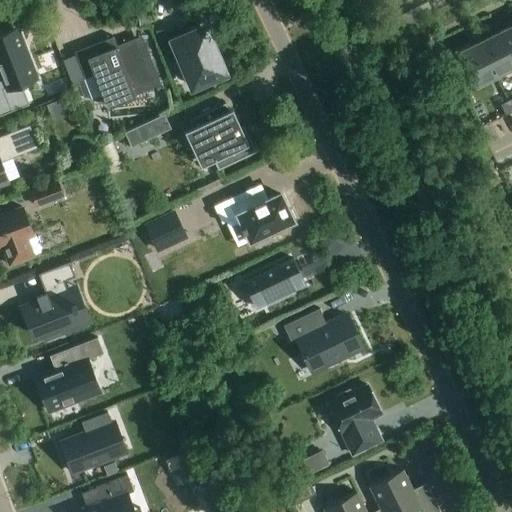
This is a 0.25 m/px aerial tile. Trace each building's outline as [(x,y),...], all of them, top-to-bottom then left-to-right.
[(417,8),(398,17),(404,28),(422,19),(417,8)] [(148,13),(138,14),(140,27),(150,26),(148,13)] [(511,26),(498,33),(511,62),(511,26)] [(188,37),(180,40),(176,29),(155,30),(169,64),(180,59),(189,82),(204,76),(207,82),(225,74),(209,37),(205,38),(201,28),(187,34),(188,37)] [(18,31),(0,37),(0,76),(4,88),(0,89),(0,114),(29,104),(24,89),(21,90),(18,83),(35,77),(18,31)] [(511,62),(498,33),(478,43),(495,77),(511,68),(511,62)] [(94,76),(107,109),(135,98),(134,93),(157,84),(141,41),(135,43),(134,39),(105,50),(101,41),(74,52),(76,55),(85,79),(94,76)] [(478,43),(458,53),(475,87),(495,77),(478,43)] [(76,55),(62,60),(72,84),(85,79),(76,55)] [(47,105),(53,118),(64,113),(58,100),(47,105)] [(511,110),(508,101),(500,105),(505,115),(511,111),(511,110)] [(218,170),(256,152),(244,126),(235,130),(231,123),(234,122),(225,103),(189,120),(197,139),(204,136),(207,143),(206,144),(218,170)] [(147,122),(125,133),(131,146),(154,135),(147,122)] [(0,136),(0,186),(9,183),(0,162),(38,148),(30,126),(0,136)] [(120,163),(112,143),(98,149),(107,169),(120,163)] [(30,190),(36,207),(64,196),(58,180),(30,190)] [(258,185),(213,206),(221,223),(226,221),(237,216),(249,241),(254,239),(256,244),(270,237),(267,233),(293,221),(281,194),(266,201),(258,185)] [(33,235),(22,207),(0,215),(0,247),(2,247),(9,266),(33,257),(26,238),(33,235)] [(175,212),(146,226),(156,248),(186,234),(175,212)] [(256,308),(305,285),(293,259),(243,282),(256,308)] [(38,301),(22,307),(32,335),(42,331),(45,338),(62,332),(59,325),(78,317),(75,309),(77,308),(74,301),(72,302),(66,288),(64,281),(75,276),(69,262),(38,274),(45,292),(36,295),(38,301)] [(185,307),(191,320),(203,314),(197,302),(194,295),(181,301),(185,307)] [(311,371),(362,346),(347,314),(326,324),(318,308),(281,324),(291,343),(297,341),(311,371)] [(45,385),(40,387),(49,411),(99,392),(87,359),(103,353),(97,338),(49,356),(55,370),(42,375),(45,385)] [(337,400),(328,404),(352,454),(381,440),(374,427),(372,428),(368,420),(381,414),(367,385),(351,393),(350,389),(335,396),(337,400)] [(85,433),(60,442),(72,472),(114,456),(105,433),(114,430),(107,413),(81,422),(85,433)] [(419,439),(431,462),(445,455),(434,432),(419,439)] [(299,463),(288,468),(294,481),(328,464),(322,451),(299,463)] [(113,463),(105,466),(108,476),(117,473),(113,463)] [(441,511),(427,483),(413,490),(403,470),(370,486),(381,508),(373,511),(366,511),(357,493),(325,509),(326,511),(441,511)] [(86,508),(82,509),(83,511),(132,511),(134,511),(134,510),(127,493),(133,491),(126,474),(95,486),(96,487),(101,502),(86,508)] [(285,492),(292,507),(316,495),(308,481),(285,492)]
